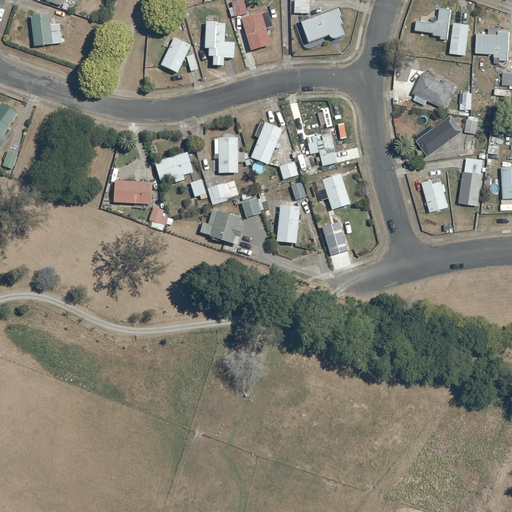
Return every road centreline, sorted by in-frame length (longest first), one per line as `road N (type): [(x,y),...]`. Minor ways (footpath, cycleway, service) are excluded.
road 1 (residential): [(0,69),(109,107),(166,112),(266,84),(367,79)]
road 2 (residential): [(367,79),(411,270)]
